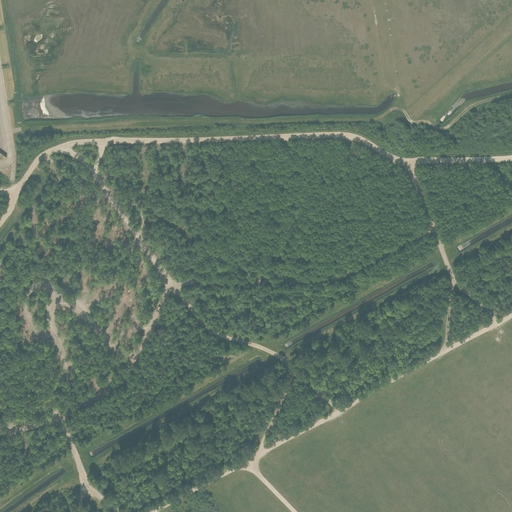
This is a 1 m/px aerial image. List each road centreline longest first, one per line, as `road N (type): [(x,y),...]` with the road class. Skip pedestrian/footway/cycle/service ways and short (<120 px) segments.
road 1 (track): [(511,156),(405,162),(340,134),(90,142),(57,146),(15,190),(0,191)]
road 2 (unknown): [(134,239),(213,331),(279,355),(339,410),(442,351)]
road 3 (unknown): [(442,351),(454,279),(405,162)]
road 4 (track): [(158,511),(246,462),(294,511)]
